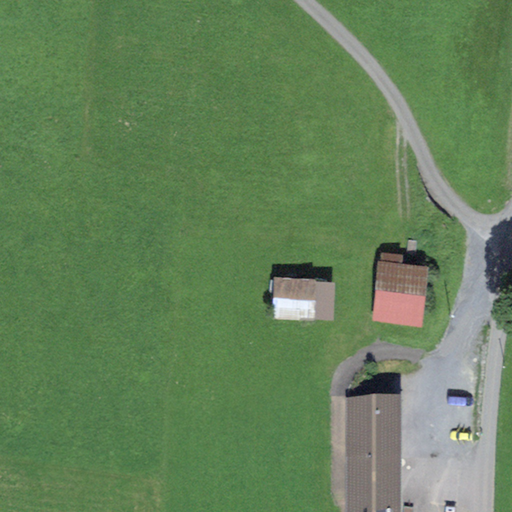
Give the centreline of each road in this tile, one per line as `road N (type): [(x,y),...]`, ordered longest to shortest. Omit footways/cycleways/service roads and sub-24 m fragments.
road 1 (track): [(508,250),(465,220),(435,184),(387,87),(306,0)]
road 2 (unclassified): [(511,234),(484,511)]
